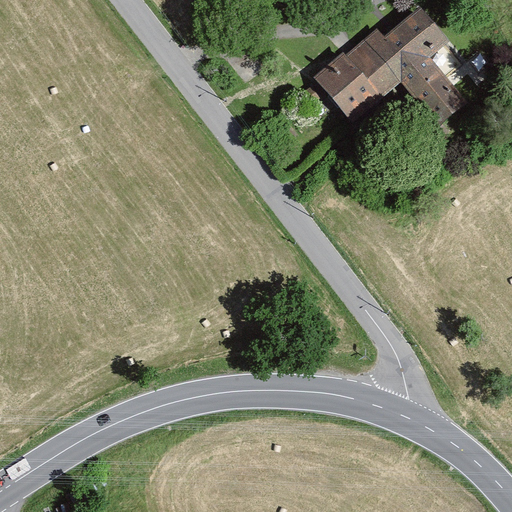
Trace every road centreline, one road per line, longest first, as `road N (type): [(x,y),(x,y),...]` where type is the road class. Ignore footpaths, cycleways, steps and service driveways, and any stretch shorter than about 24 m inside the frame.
road 1 (unclassified): [(409,418),(389,342),(125,0)]
road 2 (secondary): [(409,418),(336,394),(210,395),(91,435),(0,492)]
road 3 (secondary): [(511,499),(454,444),(409,418)]
